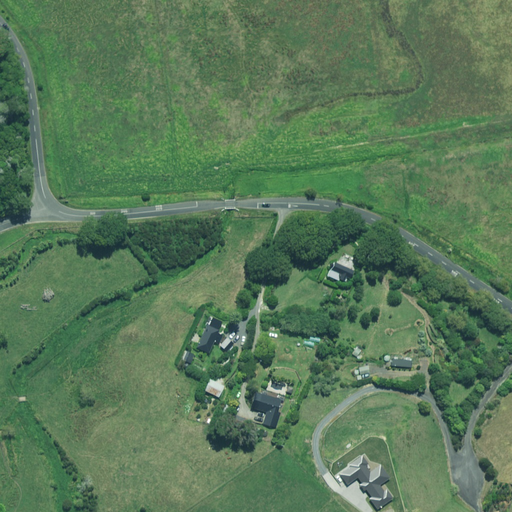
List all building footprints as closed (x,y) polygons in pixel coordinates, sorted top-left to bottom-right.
[(352,271),(333,263),(327,276),(338,281),(338,279),(347,283),(352,271)] [(219,330),(206,325),(196,348),(210,354),(214,342),(219,344),(223,336),(217,333),(219,330)] [(194,355),(185,351),(182,361),(190,364),(194,355)] [(224,387),(209,380),(204,391),(218,398),(224,387)] [(282,400),(260,395),(257,410),(266,412),(263,425),(275,427),(282,400)] [(247,419),(233,414),(231,419),(245,424),(247,419)]
